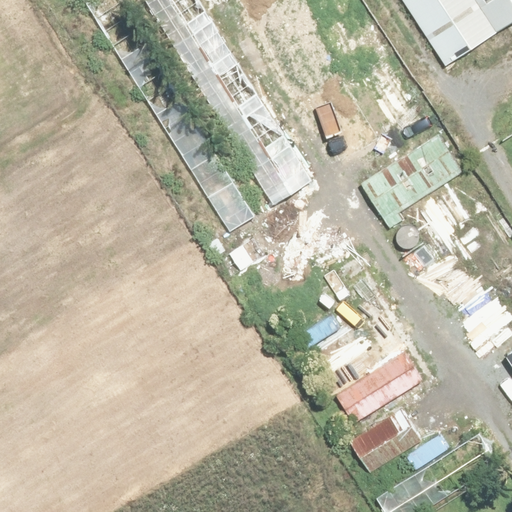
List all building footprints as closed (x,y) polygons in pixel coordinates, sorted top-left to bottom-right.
[(306,172),(200,0),(140,0),(261,199),(306,172)] [(380,141),(291,0),(236,0),(340,165),(380,141)] [(511,0),(398,0),(442,65),(511,17),(511,0)] [(439,137),(361,183),(383,220),(461,175),(439,137)] [(511,349),(502,356),(511,371),(511,349)] [(405,354),(340,396),(358,423),(423,382),(405,354)] [(511,408),(511,390),(503,374),(488,382),(505,413),(511,408)] [(405,411),(349,445),(368,475),(424,441),(405,411)] [(483,434),(380,496),(389,511),(427,511),(503,467),(483,434)]
